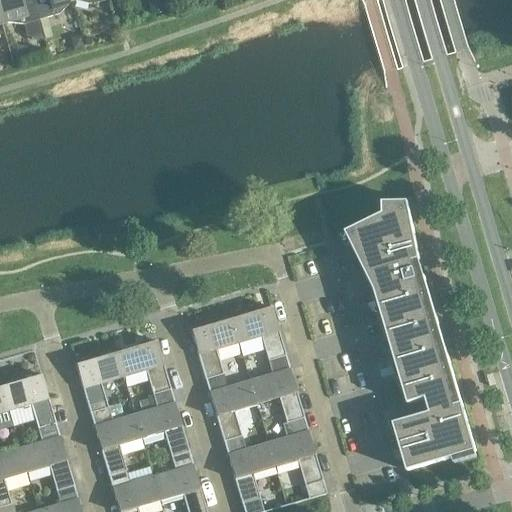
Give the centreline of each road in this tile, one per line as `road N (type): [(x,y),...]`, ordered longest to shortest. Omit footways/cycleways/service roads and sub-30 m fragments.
road 1 (tertiary): [(397,0),(511,388)]
road 2 (residential): [(354,511),(273,255),(160,279)]
road 3 (tertiary): [(511,304),(420,0)]
road 4 (residential): [(231,511),(160,279)]
road 5 (residential): [(101,511),(41,303)]
road 6 (residential): [(160,279),(41,303)]
